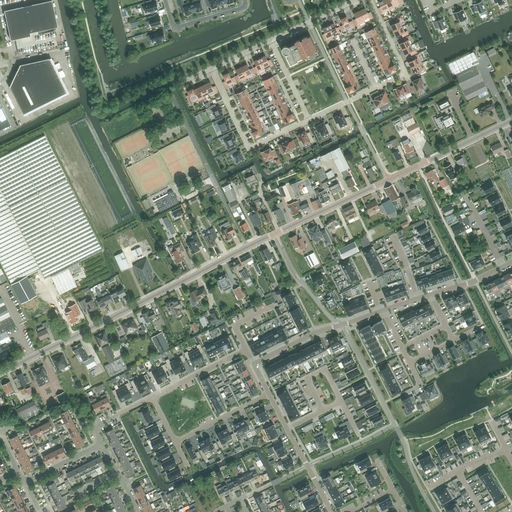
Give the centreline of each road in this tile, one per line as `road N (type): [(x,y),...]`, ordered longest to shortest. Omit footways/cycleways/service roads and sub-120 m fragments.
road 1 (tertiary): [(0,373),(387,181)]
road 2 (residential): [(309,120),(248,145),(211,69)]
road 3 (residential): [(383,310),(253,364)]
road 4 (tertiary): [(387,181),(511,121)]
road 5 (residential): [(331,511),(269,394)]
road 6 (residential): [(253,364),(246,349),(152,397)]
